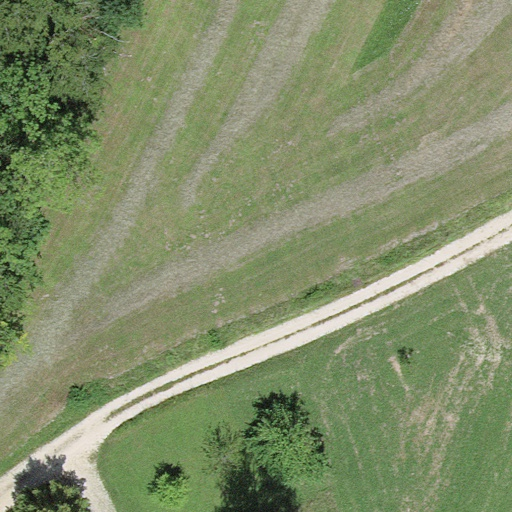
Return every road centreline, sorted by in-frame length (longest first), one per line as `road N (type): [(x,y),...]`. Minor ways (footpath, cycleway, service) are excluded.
road 1 (track): [(0,495),(72,434),(511,221)]
road 2 (track): [(0,231),(114,0)]
